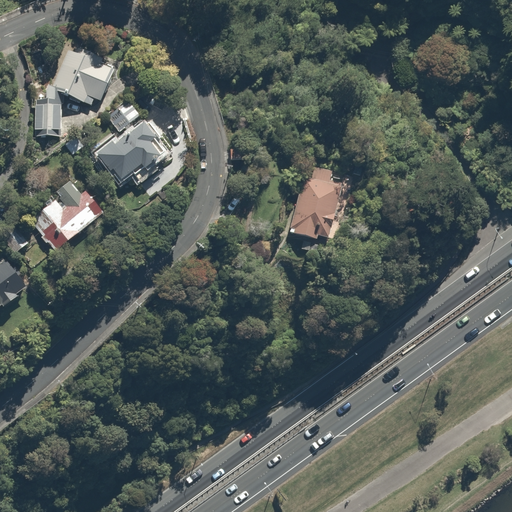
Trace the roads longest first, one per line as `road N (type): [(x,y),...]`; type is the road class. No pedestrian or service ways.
road 1 (tertiary): [(0,412),(167,259),(202,211),(211,145),(172,41),(130,9),(92,5),(0,36)]
road 2 (trunk): [(511,295),(213,511)]
road 3 (trunk): [(154,511),(451,300)]
road 4 (trunk): [(451,300),(486,225),(483,189),(511,209)]
